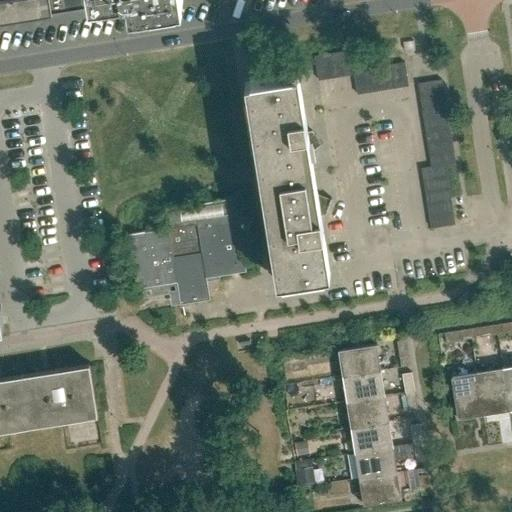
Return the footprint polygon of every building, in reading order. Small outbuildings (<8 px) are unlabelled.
[(0,0),(0,21),(14,20),(14,21),(19,20),(19,19),(47,14),(48,15),(52,15),(52,13),(135,0),(0,0)] [(350,50),(338,52),(342,76),(353,74),(353,70),(350,50)] [(338,52),(326,54),(330,78),(342,76),(338,52)] [(326,54),(314,56),(315,60),(318,80),(330,78),(326,54)] [(391,64),(389,64),(393,88),(408,85),(404,62),(391,64)] [(389,64),(377,66),(380,90),(392,88),(389,64)] [(377,66),(365,68),(369,92),(380,90),(377,66)] [(365,68),(353,70),(353,74),(357,94),(369,92),(365,68)] [(298,114),(292,73),(250,80),(282,280),(324,274),(317,232),(323,231),(320,214),(325,213),(327,209),(331,197),(330,197),(329,201),(314,196),(312,196),(304,150),(307,149),(319,139),(322,143),(323,142),(315,132),(314,133),(312,130),(307,130),(304,113),(298,114)] [(419,95),(443,91),(441,79),(417,83),(419,95)] [(421,107),(445,103),(443,91),(419,95),(421,107)] [(423,118),(447,115),(445,103),(421,107),(423,118)] [(425,130),(449,126),(447,115),(423,118),(425,130)] [(427,142),(451,138),(449,126),(425,130),(427,142)] [(429,154),(452,150),(451,138),(427,142),(429,154)] [(445,163),(445,164),(454,163),(452,150),(429,154),(431,166),(445,163)] [(447,175),(445,164),(445,163),(431,166),(421,168),(423,179),(447,175)] [(425,191),(449,187),(447,175),(423,179),(425,191)] [(427,203),(451,199),(449,187),(425,191),(427,203)] [(246,270),(238,220),(235,199),(187,206),(165,210),(167,223),(168,229),(129,235),(137,290),(177,284),(180,303),(210,299),(207,277),(246,270)] [(429,215),(453,211),(451,199),(427,203),(429,215)] [(453,211),(429,215),(431,227),(455,223),(453,211)] [(511,321),(496,324),(498,334),(511,331),(511,321)] [(479,337),(498,334),(496,324),(478,327),(479,337)] [(446,342),(465,339),(463,329),(445,332),(446,342)] [(401,366),(410,364),(411,364),(407,338),(397,340),(401,366)] [(343,375),(381,369),(377,343),(338,349),(343,375)] [(22,373),(30,425),(64,420),(97,414),(89,363),(50,369),(43,370),(22,373)] [(509,409),(511,409),(511,365),(503,367),(509,409)] [(484,413),(509,409),(503,367),(477,371),(484,413)] [(347,400),(385,394),(381,369),(343,375),(347,400)] [(405,391),(415,390),(412,371),(403,373),(405,391)] [(458,418),(484,413),(477,371),(451,375),(458,418)] [(0,429),(8,428),(30,425),(22,373),(3,376),(0,376),(0,429)] [(415,390),(405,391),(408,409),(417,408),(415,390)] [(351,426),(389,420),(385,394),(347,400),(351,426)] [(355,451),(393,445),(389,420),(351,426),(355,451)] [(414,442),(423,441),(420,423),(411,424),(414,442)] [(359,477),(397,471),(395,455),(398,455),(403,458),(416,456),(416,460),(426,459),(423,441),(414,442),(393,445),(355,451),(359,477)] [(397,471),(359,477),(363,503),(402,497),(397,471)] [(421,493),(431,492),(428,474),(419,475),(421,493)]
